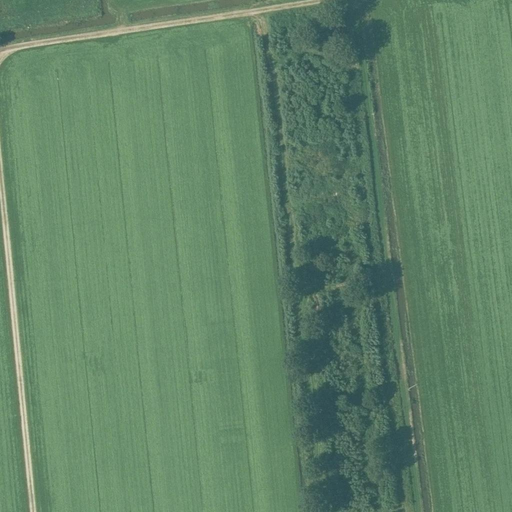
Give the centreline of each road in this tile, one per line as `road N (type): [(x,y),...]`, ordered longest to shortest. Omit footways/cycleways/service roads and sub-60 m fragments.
road 1 (track): [(394,511),(348,0)]
road 2 (track): [(339,0),(0,51)]
